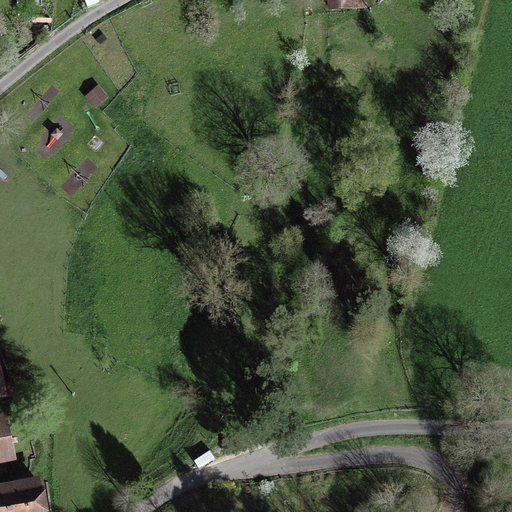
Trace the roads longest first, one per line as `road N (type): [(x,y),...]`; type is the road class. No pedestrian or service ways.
road 1 (residential): [(144,511),(153,501),(331,432),(511,430)]
road 2 (track): [(227,473),(407,457),(443,475),(449,511)]
road 3 (residential): [(0,83),(110,0)]
